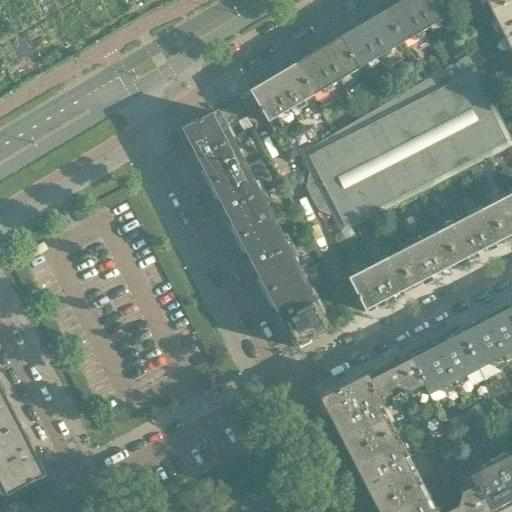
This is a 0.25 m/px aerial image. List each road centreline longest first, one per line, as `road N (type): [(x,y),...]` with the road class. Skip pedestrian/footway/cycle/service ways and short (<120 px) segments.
road 1 (residential): [(281,389),(131,95)]
road 2 (unknown): [(210,72),(364,347)]
road 3 (residential): [(281,389),(511,272)]
road 4 (residential): [(281,389),(84,493)]
road 5 (residential): [(0,330),(84,493)]
road 6 (residential): [(175,67),(210,72),(336,0)]
road 7 (secondary): [(0,173),(131,95)]
road 8 (secondary): [(236,0),(117,70)]
road 9 (residential): [(342,511),(281,389)]
road 10 (secondary): [(117,70),(0,139)]
road 11 (secondary): [(175,67),(282,0)]
